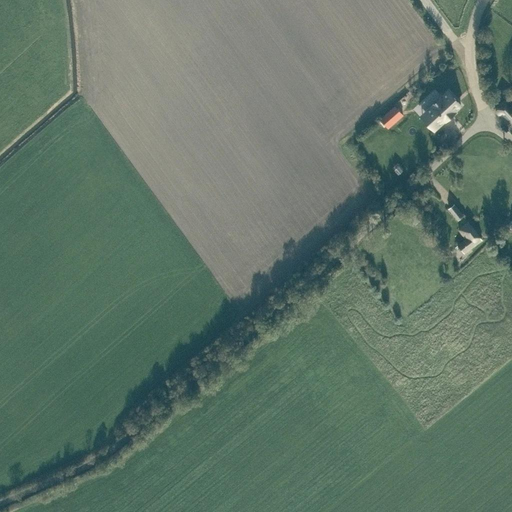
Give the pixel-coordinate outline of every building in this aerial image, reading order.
[(432,107),(426,113),(438,126),(445,119),(446,120),(454,113),(453,112),(461,105),(449,92),(442,98),(441,97),(431,106),(432,107)] [(496,111),(511,128),(511,127),(511,102),(509,99),(496,111)] [(394,106),(380,119),(388,128),(403,115),(394,106)] [(462,236),(474,226),(458,204),(436,220),(444,230),(452,224),(462,236)] [(408,205),(401,210),(407,218),(414,212),(408,205)]
